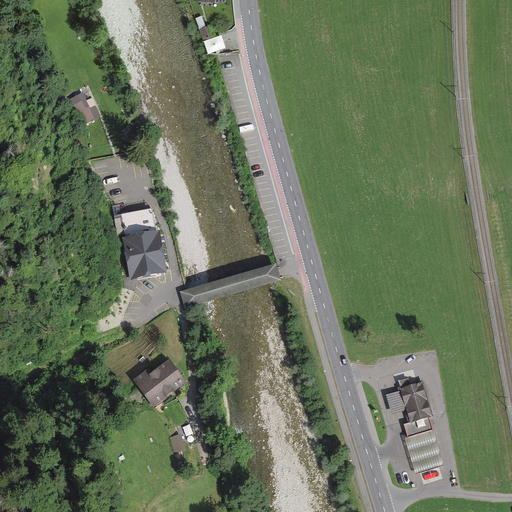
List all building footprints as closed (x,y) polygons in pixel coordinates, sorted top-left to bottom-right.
[(221,36),(204,42),(209,55),(225,50),(221,36)] [(86,108),(82,100),(68,108),(79,129),(96,120),(89,106),(86,108)] [(151,209),(122,215),(126,236),(122,237),(131,278),(167,271),(161,230),(156,230),(151,209)] [(168,361),(139,381),(154,402),(183,382),(168,361)] [(420,383),(400,388),(401,391),(406,410),(410,422),(403,424),(408,440),(434,432),(420,383)] [(391,414),(406,410),(401,391),(386,395),(391,414)] [(176,402),(165,408),(177,431),(188,425),(176,402)] [(183,435),(170,439),(176,455),(188,450),(183,435)]
